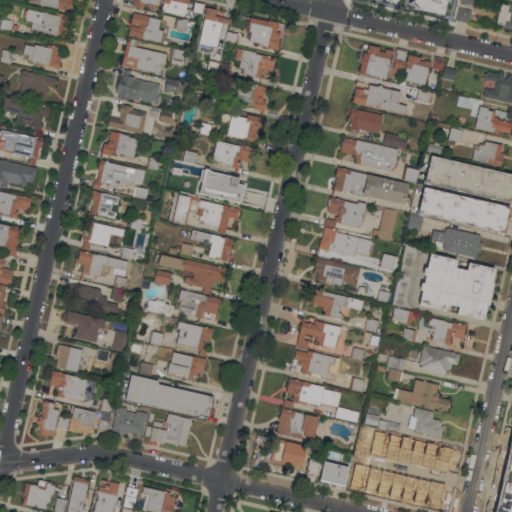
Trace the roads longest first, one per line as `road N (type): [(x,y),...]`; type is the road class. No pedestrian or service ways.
road 1 (residential): [(330,0),(212,511)]
road 2 (residential): [(103,0),(0,473)]
road 3 (residential): [(361,511),(122,456),(0,468)]
road 4 (residential): [(511,54),(277,0)]
road 5 (residential): [(511,306),(465,511)]
